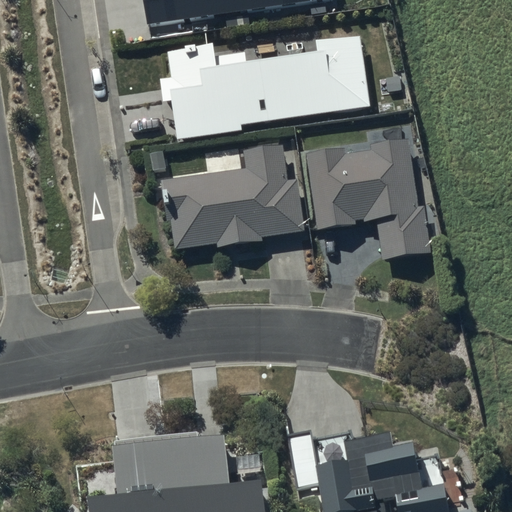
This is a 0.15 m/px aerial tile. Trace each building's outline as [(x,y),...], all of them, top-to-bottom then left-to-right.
[(142,0),(146,25),(316,0),(142,0)] [(318,57),(247,67),(245,57),(216,61),(214,49),(168,56),(171,79),(161,81),(164,106),(172,105),(177,143),(243,133),(242,127),(371,109),(361,38),(316,44),(318,57)] [(345,158),(344,152),(305,158),(318,234),(357,228),(357,224),(365,223),(365,226),(377,224),(383,264),(432,257),(425,209),(419,210),(409,142),(372,148),(373,154),(345,158)] [(246,171),(199,178),(198,172),(171,176),(172,183),(163,184),(168,224),(170,224),(174,252),(218,246),(218,251),(264,245),(263,239),(305,233),(297,183),(288,184),(283,148),(244,154),(246,171)] [(312,435),(288,439),(295,491),(319,488),(321,511),(387,511),(386,505),(397,503),(397,511),(448,511),(445,489),(423,492),(417,448),(395,451),(394,439),(367,443),(366,438),(354,440),(353,436),(313,442),(312,435)] [(90,511),(264,511),(262,486),(230,489),(225,441),(199,443),(199,437),(116,445),(117,452),(115,453),(120,503),(90,506),(90,511)]
